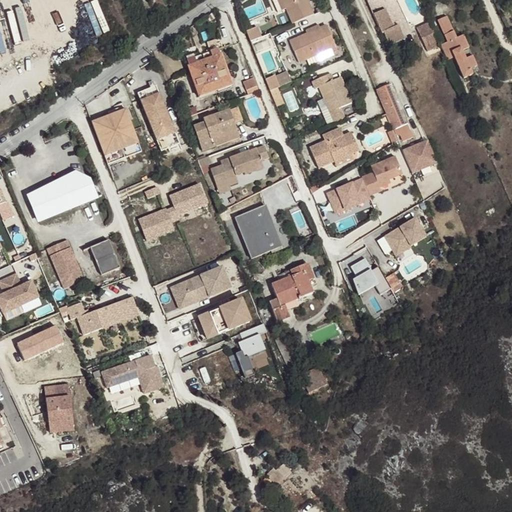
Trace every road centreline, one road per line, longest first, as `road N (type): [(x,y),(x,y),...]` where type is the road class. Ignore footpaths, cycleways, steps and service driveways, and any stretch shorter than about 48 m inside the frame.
road 1 (residential): [(0,149),(214,0)]
road 2 (unknown): [(31,128),(50,162),(20,181),(28,213),(43,239),(75,229),(95,271)]
